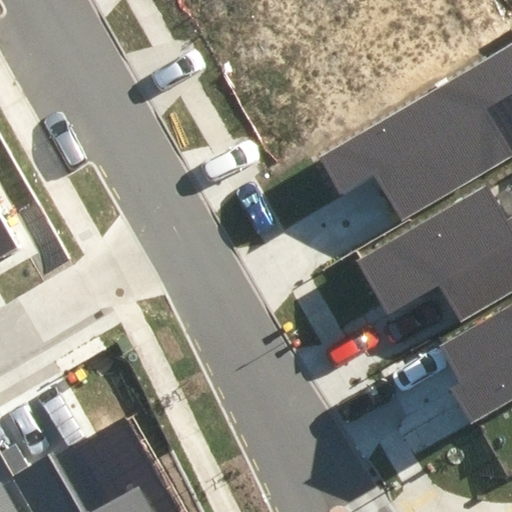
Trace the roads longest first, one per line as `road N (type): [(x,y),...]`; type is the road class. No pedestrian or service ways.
road 1 (residential): [(178,232),(42,0)]
road 2 (residential): [(0,344),(178,232)]
road 3 (residential): [(268,383),(178,232)]
road 4 (residential): [(268,383),(337,445),(382,511)]
road 5 (residential): [(307,511),(279,448),(268,383)]
